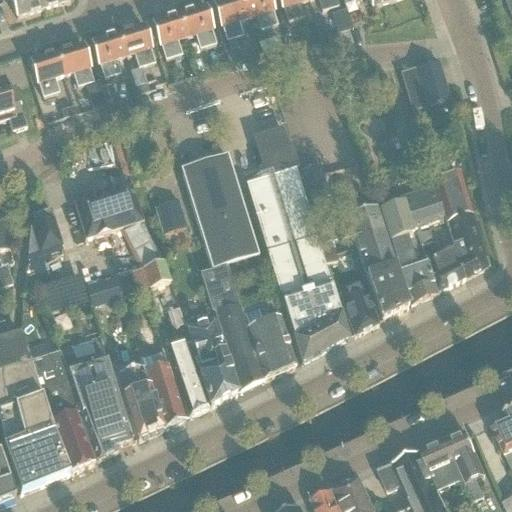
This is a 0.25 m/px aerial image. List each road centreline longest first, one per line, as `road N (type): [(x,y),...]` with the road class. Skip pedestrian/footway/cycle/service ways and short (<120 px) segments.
road 1 (residential): [(54,511),(511,289)]
road 2 (residential): [(0,173),(198,95),(425,49),(464,49)]
road 3 (residential): [(244,511),(511,392)]
road 4 (residential): [(511,223),(464,49)]
